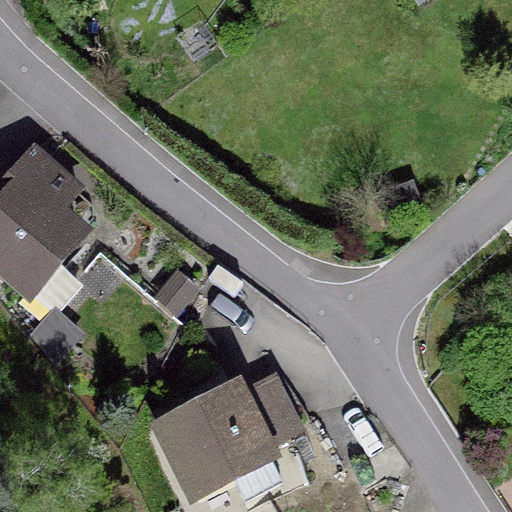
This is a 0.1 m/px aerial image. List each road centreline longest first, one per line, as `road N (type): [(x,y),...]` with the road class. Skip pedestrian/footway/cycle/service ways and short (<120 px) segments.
road 1 (residential): [(0,50),(167,193),(347,329)]
road 2 (residential): [(347,329),(511,187)]
road 3 (residential): [(347,329),(463,511)]
